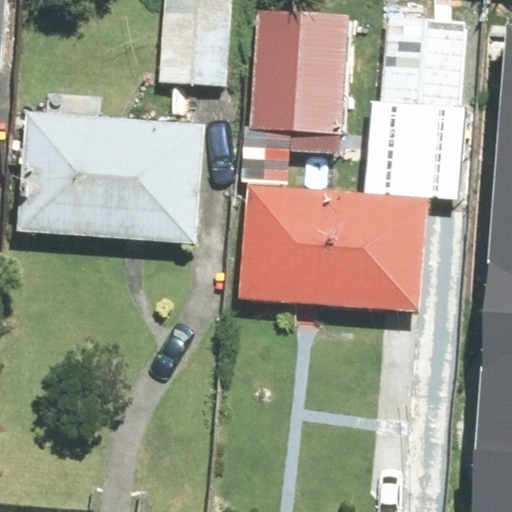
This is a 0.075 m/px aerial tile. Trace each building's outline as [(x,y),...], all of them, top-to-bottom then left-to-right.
[(12,0),(0,0),(0,79),(8,80),(12,0)] [(162,0),(157,93),(229,97),(235,0),(162,0)] [(294,161),(351,163),(357,20),(261,16),(256,139),(295,141),(294,161)] [(382,19),(376,114),(467,120),(472,24),(382,19)] [(511,23),(505,23),(471,506),(511,509),(511,23)] [(19,116),(11,250),(200,261),(207,127),(19,116)] [(422,217),(238,207),(231,321),(415,332),(422,217)]
